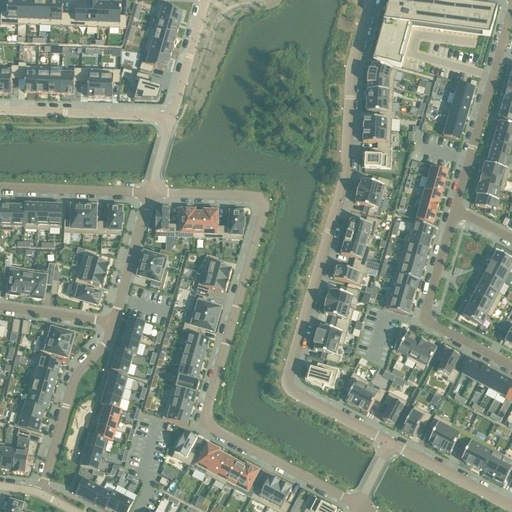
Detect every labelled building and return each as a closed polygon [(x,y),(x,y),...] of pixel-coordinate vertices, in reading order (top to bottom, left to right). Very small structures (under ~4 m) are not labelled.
[(1,12),(0,25),(18,26),(19,1),(8,0),(7,12),(1,12)] [(374,56),(373,61),(377,62),(392,66),(401,68),(412,27),(414,28),(415,24),(483,33),(482,36),(482,37),(489,38),(490,37),(492,29),(496,15),(497,12),(495,12),(486,11),(487,9),(487,8),(482,8),(477,7),(472,7),(472,9),(464,8),(465,6),(461,5),(457,4),(457,5),(456,7),(449,6),(449,3),(446,3),(441,2),(441,3),(441,5),(433,4),(434,1),(430,1),(426,0),(426,1),(425,3),(418,2),(418,0),(390,0),(389,4),(388,7),(386,14),(386,16),(384,23),(383,26),(381,31),(382,31),(384,32),(382,39),(380,38),(379,41),(377,46),(378,46),(380,47),(379,49),(378,54),(377,54),(375,53),(374,56)] [(30,1),(19,1),(18,26),(29,26),(30,1)] [(29,26),(40,27),(41,1),(30,1),(29,26)] [(51,2),(41,1),(40,27),(50,27),(51,2)] [(63,2),(51,2),(50,27),(68,28),(69,15),(62,14),(62,13),(63,13),(63,11),(62,11),(63,2)] [(87,28),(88,3),(87,3),(80,3),(80,2),(79,2),(79,3),(76,3),(76,15),(69,15),(68,28),(79,28),(82,28),(87,28)] [(87,28),(98,29),(98,4),(99,4),(99,3),(87,3),(88,3),(87,28)] [(99,4),(98,4),(98,29),(108,29),(109,4),(107,4),(107,3),(106,3),(106,4),(99,4)] [(109,4),(108,29),(126,30),(127,17),(120,17),(120,12),(121,12),(121,9),(120,9),(121,4),(118,4),(117,4),(109,4)] [(180,25),(184,13),(175,10),(158,5),(155,18),(157,18),(180,25)] [(154,30),(177,36),(180,25),(157,18),(154,29),(154,30)] [(173,48),(177,36),(154,30),(154,29),(152,28),(151,29),(148,40),(173,48)] [(148,40),(145,52),(147,53),(170,59),(173,48),(148,40)] [(152,74),(154,68),(167,71),(170,59),(147,53),(144,64),(142,63),(140,70),(145,72),(152,74)] [(25,94),(37,94),(38,68),(26,67),(26,64),(18,64),(18,67),(19,67),(18,80),(25,80),(25,94)] [(369,70),(367,77),(394,82),(397,71),(392,70),(372,64),(370,70),(369,70)] [(0,95),(11,95),(11,80),(18,80),(19,67),(18,67),(11,67),(11,69),(0,68),(0,95)] [(50,73),(51,68),(38,68),(37,94),(49,95),(50,73)] [(73,74),(62,74),(61,95),(74,95),(74,82),(81,82),(81,69),(73,69),(73,74)] [(100,99),(101,75),(101,70),(81,69),(81,82),(88,83),(87,98),(100,99)] [(112,99),(113,84),(120,84),(120,71),(101,70),(101,75),(100,99),(106,99),(112,99)] [(50,73),(49,95),(61,95),(62,74),(50,73)] [(157,101),(158,101),(158,100),(162,89),(148,85),(150,77),(137,74),(135,82),(137,82),(132,101),(156,101),(157,101)] [(367,77),(367,84),(368,84),(368,90),(393,92),(394,82),(367,77)] [(458,84),(455,95),(472,100),(475,89),(469,87),(458,84)] [(366,96),(366,101),(393,103),(393,92),(368,90),(367,96),(366,96)] [(449,94),(447,103),(452,105),(469,110),(472,100),(455,95),(449,94)] [(511,100),(505,98),(502,108),(511,111),(511,100)] [(366,101),(366,107),(367,107),(366,112),(379,113),(379,112),(392,113),(393,103),(366,101)] [(452,105),(449,116),(466,120),(469,110),(452,105)] [(511,111),(502,108),(498,119),(511,123),(511,111)] [(363,120),(362,128),(364,128),(363,131),(391,132),(399,132),(400,121),(395,121),(395,117),(395,113),(392,113),(379,112),(379,113),(379,116),(379,119),(364,118),(364,120),(363,120)] [(449,116),(446,126),(463,131),(466,120),(449,116)] [(497,128),(495,133),(511,137),(511,126),(499,122),(499,123),(498,128),(497,128)] [(446,126),(443,137),(460,142),(463,131),(446,126)] [(363,131),(363,143),(377,144),(377,150),(390,151),(390,144),(391,132),(363,131)] [(495,139),(493,144),(511,149),(511,137),(495,133),(494,138),(495,139)] [(491,148),(489,154),(511,160),(511,149),(493,144),(492,149),(491,148)] [(363,158),(362,162),(364,162),(364,169),(386,170),(391,170),(392,151),(390,151),(377,150),(377,156),(370,156),(363,156),(363,158)] [(487,164),(487,165),(510,171),(511,163),(511,160),(489,154),(488,159),(489,160),(487,164)] [(485,163),(482,174),(507,182),(510,171),(487,165),(487,164),(485,163)] [(431,168),(428,179),(445,183),(448,173),(431,168)] [(482,174),(479,185),(499,191),(504,192),(507,182),(482,174)] [(421,177),(419,187),(425,189),(442,194),(445,183),(428,179),(421,177)] [(359,186),(357,192),(383,199),(386,188),(389,189),(391,182),(378,178),(376,184),(362,180),(360,187),(359,186)] [(479,185),(476,196),(478,196),(496,201),(499,191),(479,185)] [(425,189),(422,199),(439,204),(442,194),(425,189)] [(357,198),(355,204),(370,208),(368,215),(380,218),(385,199),(383,199),(357,192),(356,198),(357,198)] [(477,202),(475,207),(486,210),(485,214),(493,218),(493,219),(495,213),(499,201),(496,201),(478,196),(477,202)] [(422,199),(419,210),(436,215),(439,204),(422,199)] [(24,228),(24,230),(37,231),(38,205),(26,205),(25,205),(25,207),(26,207),(25,228),(24,228)] [(38,205),(37,231),(49,231),(49,229),(50,206),(38,205)] [(0,219),(0,227),(1,227),(0,232),(13,232),(13,228),(12,228),(13,207),(1,206),(0,219)] [(50,206),(49,229),(61,229),(61,227),(62,212),(62,206),(50,206)] [(64,221),(64,234),(71,235),(83,235),(84,207),(82,207),(74,206),(72,206),(71,209),(71,222),(64,221)] [(13,207),(12,228),(13,228),(24,228),(25,228),(26,207),(25,207),(13,207)] [(84,207),(83,235),(95,236),(102,236),(102,223),(96,223),(96,211),(96,207),(94,207),(85,207),(84,207)] [(102,223),(102,236),(108,236),(121,237),(121,232),(121,225),(123,225),(123,215),(122,215),(122,208),(120,208),(111,208),(109,208),(108,223),(102,223)] [(154,217),(154,223),(156,223),(156,228),(155,233),(155,238),(168,238),(174,239),(175,226),(169,225),(169,213),(169,210),(156,210),(156,217),(154,217)] [(419,210),(416,221),(433,226),(436,215),(419,210)] [(175,226),(174,239),(181,239),(194,239),(194,234),(195,214),(195,211),(193,211),(184,211),(182,211),(181,226),(175,226)] [(204,235),(203,240),(216,240),(216,243),(223,243),(223,240),(223,227),(217,227),(217,218),(218,212),(216,212),(207,211),(207,212),(205,212),(204,213),(204,214),(204,235)] [(223,227),(223,240),(232,241),(242,241),(242,236),(242,229),(244,229),(244,220),(243,220),(243,213),(241,213),(232,212),(232,213),(230,212),(230,222),(229,228),(223,227)] [(195,214),(194,234),(199,235),(204,235),(204,214),(200,214),(195,214)] [(351,220),(348,231),(368,238),(373,239),(376,228),(377,228),(379,221),(367,218),(365,224),(351,220)] [(506,218),(502,225),(507,228),(511,221),(506,218)] [(414,225),(412,234),(432,240),(435,229),(429,228),(415,223),(414,225)] [(348,231),(344,244),(365,249),(368,238),(348,231)] [(409,244),(408,245),(429,251),(432,240),(412,234),(409,244)] [(404,243),(401,254),(426,261),(429,251),(408,245),(409,244),(404,243)] [(344,244),(341,255),(355,259),(353,265),(366,269),(366,268),(368,262),(366,262),(370,250),(365,249),(344,244)] [(83,257),(80,269),(84,270),(107,277),(107,276),(110,264),(95,260),(96,259),(97,254),(85,251),(83,257)] [(141,263),(141,265),(163,271),(168,273),(168,272),(163,271),(166,260),(171,261),(173,254),(161,251),(159,257),(144,253),(144,255),(143,255),(142,260),(141,263)] [(497,253),(491,263),(509,273),(509,274),(511,275),(511,274),(511,273),(511,260),(510,260),(510,259),(508,257),(504,255),(503,256),(497,253)] [(401,254),(398,264),(423,271),(426,261),(401,254)] [(207,256),(202,274),(229,282),(232,270),(217,265),(219,259),(207,256)] [(491,263),(485,274),(504,284),(509,274),(509,273),(491,263)] [(395,274),(395,275),(418,281),(418,282),(420,282),(423,271),(398,264),(395,274)] [(138,275),(137,277),(152,281),(150,287),(163,291),(168,273),(163,271),(141,265),(140,266),(138,275)] [(337,267),(334,280),(356,286),(360,287),(364,276),(367,276),(367,275),(376,278),(378,272),(369,270),(369,269),(366,268),(366,269),(353,265),(351,271),(337,267)] [(5,267),(3,280),(10,281),(7,296),(9,296),(18,297),(20,297),(23,274),(24,270),(12,268),(5,267)] [(76,280),(74,287),(79,288),(87,290),(88,284),(90,285),(98,287),(103,288),(107,277),(84,270),(80,269),(76,280)] [(23,274),(20,297),(20,298),(21,295),(22,295),(22,296),(23,296),(23,295),(26,296),(31,297),(31,299),(34,276),(35,271),(24,270),(23,274)] [(34,276),(31,299),(33,299),(41,301),(41,300),(43,301),(46,286),(52,287),(53,282),(54,271),(47,270),(47,273),(46,273),(35,271),(34,276)] [(198,285),(196,292),(209,296),(211,290),(225,294),(229,282),(202,274),(198,285)] [(394,274),(390,286),(395,288),(395,287),(415,293),(418,282),(418,281),(395,275),(395,274),(394,274)] [(485,274),(480,285),(498,295),(498,294),(504,284),(485,274)] [(52,287),(51,294),(58,295),(60,283),(53,282),(52,287)] [(480,285),(474,296),(497,308),(503,296),(498,294),(498,295),(480,285)] [(74,287),(71,299),(75,300),(98,307),(98,305),(99,305),(101,296),(101,294),(96,292),(87,290),(79,288),(74,287)] [(392,298),(392,299),(412,305),(415,293),(395,287),(395,288),(392,298)] [(327,297),(326,302),(349,309),(352,298),(357,299),(359,292),(346,289),(345,295),(331,291),(329,297),(327,297)] [(194,302),(190,313),(195,315),(217,321),(218,320),(220,311),(221,309),(206,305),(207,301),(208,299),(196,295),(194,302)] [(474,296),(468,306),(487,316),(491,319),(497,308),(474,296)] [(387,298),(384,309),(388,311),(391,311),(408,317),(412,305),(392,299),(392,298),(387,297),(387,298)] [(326,308),(324,315),(338,319),(336,325),(349,328),(354,310),(349,309),(326,302),(324,308),(326,308)] [(468,306),(463,317),(465,319),(469,321),(469,322),(475,325),(476,324),(481,327),(487,316),(468,306)] [(185,324),(183,331),(198,335),(199,329),(214,333),(215,331),(217,323),(217,322),(217,321),(195,315),(190,313),(187,325),(185,324)] [(129,319),(126,330),(143,334),(149,336),(150,335),(153,328),(152,326),(145,324),(146,323),(129,319)] [(14,321),(12,333),(19,334),(20,321),(14,321)] [(23,322),(22,335),(28,336),(30,323),(23,322)] [(317,332),(315,338),(339,345),(339,346),(343,347),(349,328),(336,325),(334,331),(320,327),(319,332),(317,332)] [(47,327),(44,339),(71,347),(71,346),(72,346),(73,339),(74,337),(74,335),(52,329),(47,327)] [(124,336),(123,340),(140,345),(143,334),(126,330),(124,336)] [(396,341),(394,350),(397,352),(407,357),(408,358),(417,339),(408,334),(407,334),(407,335),(406,335),(404,341),(402,344),(396,341)] [(189,335),(186,346),(206,352),(209,341),(201,339),(189,335)] [(315,338),(313,345),(315,346),(313,351),(327,355),(326,361),(338,365),(340,358),(336,356),(339,346),(339,345),(315,338)] [(41,351),(39,357),(51,361),(53,355),(61,357),(67,359),(68,357),(71,349),(70,349),(71,347),(44,339),(43,342),(41,351)] [(407,357),(406,360),(416,365),(417,363),(427,344),(417,339),(408,358),(407,357)] [(117,349),(137,355),(140,345),(123,340),(120,350),(117,349)] [(416,365),(415,367),(423,372),(426,367),(427,368),(431,361),(436,350),(437,349),(436,349),(427,344),(417,363),(416,365)] [(186,346),(183,357),(203,362),(206,352),(186,346)] [(117,349),(114,360),(131,365),(134,355),(137,356),(137,355),(117,349)] [(437,373),(437,374),(446,378),(447,379),(446,381),(453,385),(457,377),(459,373),(453,370),(457,362),(460,357),(457,356),(458,355),(456,354),(453,353),(452,352),(451,353),(448,351),(445,358),(437,373)] [(36,357),(33,369),(58,376),(61,364),(55,362),(51,361),(39,357),(36,357)] [(183,357),(180,367),(200,373),(203,362),(183,357)] [(111,371),(128,376),(128,375),(131,365),(114,360),(111,371)] [(469,360),(461,375),(470,380),(478,365),(469,360)] [(478,365),(470,380),(479,385),(488,369),(478,365)] [(180,367),(177,378),(199,384),(199,383),(197,383),(200,373),(180,367)] [(308,368),(305,381),(323,391),(324,387),(327,387),(329,388),(333,389),(339,370),(326,367),(324,373),(316,371),(308,368)] [(33,369),(30,380),(54,387),(58,376),(33,369)] [(488,369),(479,385),(488,389),(497,374),(488,369)] [(110,374),(107,385),(125,390),(128,379),(110,374)] [(488,389),(485,396),(494,400),(506,379),(497,374),(488,389)] [(352,389),(345,402),(347,403),(346,404),(353,408),(354,407),(356,408),(367,388),(368,388),(370,384),(361,379),(353,375),(346,386),(352,389)] [(172,387),(171,388),(196,395),(199,384),(177,378),(174,388),(172,387)] [(511,382),(506,379),(494,400),(503,405),(505,400),(506,401),(511,389),(511,382)] [(30,380),(26,392),(51,399),(54,387),(30,380)] [(367,388),(356,408),(368,414),(372,406),(374,401),(380,404),(386,392),(380,389),(370,384),(368,388),(367,388)] [(107,385),(104,395),(122,400),(125,390),(107,385)] [(171,388),(169,398),(193,405),(196,395),(171,388)] [(27,398),(25,403),(48,410),(51,399),(26,392),(29,393),(27,398)] [(386,414),(382,421),(385,422),(384,423),(390,426),(391,425),(393,427),(399,416),(404,407),(406,402),(394,396),(389,393),(389,394),(383,405),(389,408),(386,414)] [(104,395),(101,405),(122,411),(119,410),(122,400),(104,395)] [(168,400),(166,408),(190,415),(193,405),(169,398),(168,400)] [(21,402),(17,414),(42,421),(45,410),(48,411),(48,410),(25,403),(21,402)] [(101,405),(101,406),(104,407),(101,416),(119,421),(121,412),(122,411),(101,405)] [(402,430),(401,432),(404,433),(413,438),(420,425),(426,428),(432,416),(426,413),(414,407),(414,408),(402,430)] [(166,408),(162,419),(167,420),(187,426),(190,415),(166,408)] [(17,414),(14,426),(19,428),(39,433),(42,421),(17,414)] [(101,416),(98,427),(116,432),(119,421),(101,416)] [(435,431),(428,443),(433,446),(432,448),(438,451),(452,425),(435,416),(434,418),(429,428),(435,431)] [(452,425),(438,451),(444,454),(445,453),(450,455),(457,442),(462,445),(468,434),(462,430),(452,425)] [(89,435),(89,436),(113,442),(116,432),(98,427),(95,437),(89,435)] [(19,431),(17,437),(29,441),(31,434),(19,431)] [(174,454),(172,458),(179,462),(183,464),(187,466),(189,467),(195,456),(190,453),(197,439),(185,433),(182,440),(180,439),(175,448),(177,449),(174,454)] [(468,448),(461,461),(466,463),(465,465),(471,468),(484,443),(474,438),(475,437),(468,434),(462,445),(468,448)] [(89,436),(86,446),(104,451),(107,441),(113,443),(113,442),(89,436)] [(484,443),(471,468),(478,472),(478,470),(483,472),(494,451),(496,449),(495,449),(484,443)] [(5,445),(1,470),(13,472),(15,451),(9,450),(4,450),(5,445)] [(189,467),(188,469),(194,472),(195,470),(206,476),(208,472),(219,451),(217,450),(210,446),(208,445),(201,459),(195,456),(189,467)] [(86,446),(83,456),(101,461),(104,451),(86,446)] [(16,448),(15,451),(13,472),(12,474),(25,476),(28,453),(29,450),(16,448)] [(208,472),(206,476),(215,481),(217,477),(227,458),(220,454),(220,453),(220,454),(218,453),(219,451),(208,472)] [(494,451),(483,472),(493,478),(494,478),(505,457),(504,456),(494,451)] [(493,478),(492,479),(504,485),(506,482),(511,472),(511,457),(506,455),(505,454),(504,456),(505,457),(494,478),(493,478)] [(83,456),(80,467),(81,467),(98,472),(101,461),(83,456)] [(217,477),(215,481),(225,486),(227,482),(237,463),(230,459),(229,458),(229,459),(227,458),(217,477)] [(227,482),(225,486),(234,491),(237,487),(246,468),(239,464),(240,464),(239,464),(237,463),(227,482)] [(237,487),(234,491),(245,496),(251,500),(257,488),(251,485),(255,478),(259,472),(257,471),(249,466),(249,467),(247,466),(246,468),(237,487)] [(172,479),(175,474),(165,469),(162,474),(172,479)] [(257,488),(251,500),(257,503),(268,508),(270,504),(281,483),(270,478),(264,489),(263,491),(257,488)] [(162,479),(159,484),(166,487),(169,482),(162,479)] [(75,495),(75,496),(85,501),(93,485),(83,480),(75,495)] [(270,504),(268,508),(274,511),(286,511),(290,506),(285,503),(292,489),(281,483),(270,504)] [(93,485),(85,501),(95,506),(103,490),(93,485)] [(103,490),(95,506),(104,511),(114,492),(112,495),(103,490)] [(114,492),(104,511),(105,511),(106,509),(112,511),(115,511),(124,497),(114,492)] [(124,497),(115,511),(128,511),(134,502),(124,497)] [(312,499),(304,511),(336,511),(337,511),(336,511),(335,510),(335,509),(324,503),(323,504),(316,501),(312,499)] [(20,511),(23,505),(21,505),(21,504),(13,502),(11,501),(9,508),(7,511),(20,511)]
